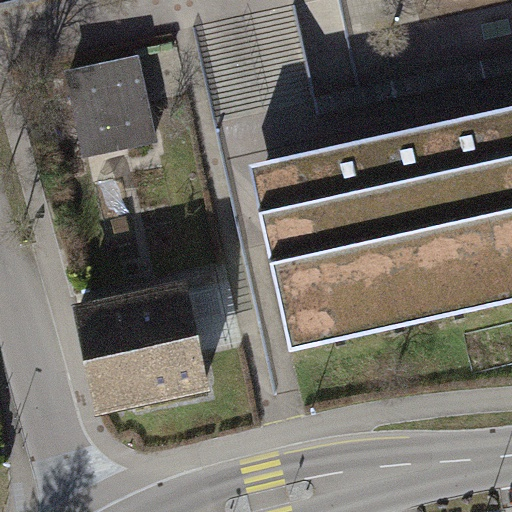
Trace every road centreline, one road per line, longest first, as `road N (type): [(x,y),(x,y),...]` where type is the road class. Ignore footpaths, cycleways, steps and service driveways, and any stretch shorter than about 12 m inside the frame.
road 1 (residential): [(0,224),(78,511)]
road 2 (tertiary): [(232,511),(359,479),(511,459)]
